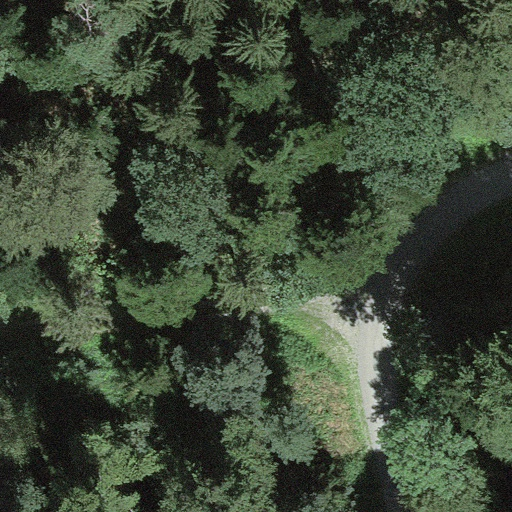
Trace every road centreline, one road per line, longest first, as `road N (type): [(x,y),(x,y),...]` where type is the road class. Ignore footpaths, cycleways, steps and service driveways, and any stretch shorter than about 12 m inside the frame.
road 1 (track): [(394,511),(362,282),(443,195),(511,153)]
road 2 (track): [(362,282),(0,333)]
